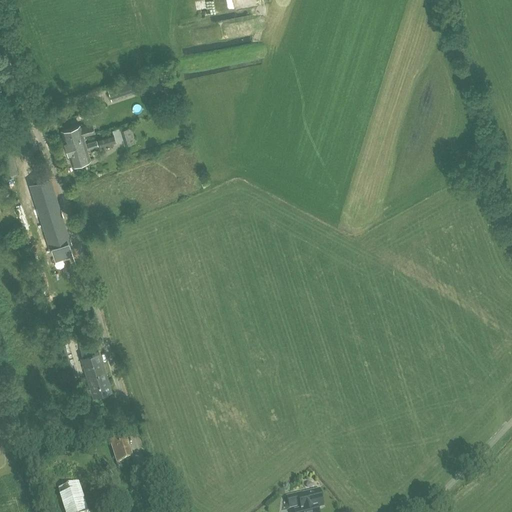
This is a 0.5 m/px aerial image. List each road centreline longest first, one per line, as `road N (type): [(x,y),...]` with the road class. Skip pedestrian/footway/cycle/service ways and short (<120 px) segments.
road 1 (residential): [(160,511),(56,171),(0,26)]
road 2 (track): [(418,511),(511,423)]
